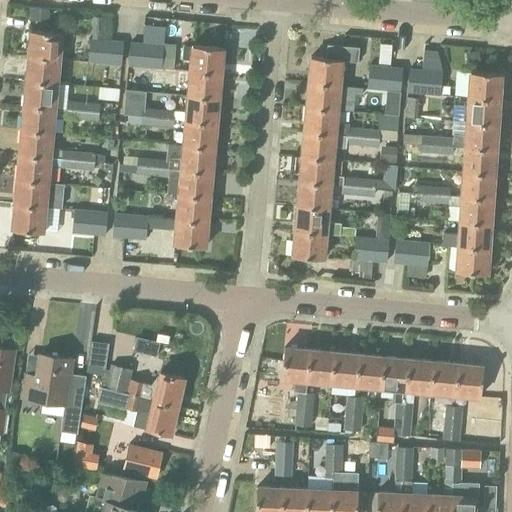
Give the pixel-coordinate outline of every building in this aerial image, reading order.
[(50,8),(30,6),(29,20),(49,22),(50,8)] [(110,29),(111,17),(95,16),(94,27),(110,29)] [(26,55),(57,57),(59,32),(27,30),(26,55)] [(107,51),(108,39),(91,37),(90,49),(107,51)] [(124,41),(108,39),(107,51),(106,63),(122,64),(124,41)] [(129,65),(146,67),(147,54),(149,42),(131,41),(129,65)] [(164,55),(165,44),(149,42),(147,54),(164,56),(164,55)] [(190,68),(221,71),(224,46),(193,43),(190,68)] [(309,81),(340,84),(342,60),(358,62),(360,47),(327,44),(326,58),(311,56),(309,81)] [(106,63),(107,51),(90,49),(89,61),(106,63)] [(146,67),(163,68),(164,56),(147,54),(146,67)] [(55,82),(57,57),(26,55),(24,80),(55,82)] [(388,89),(402,91),(404,67),(370,64),(369,76),(390,78),(388,89)] [(219,96),(221,71),(190,68),(188,93),(219,96)] [(408,91),(420,92),(421,81),(443,83),(444,71),(410,68),(408,91)] [(469,97),(501,100),(502,74),(471,72),(469,97)] [(388,89),(390,78),(369,76),(368,88),(388,89)] [(53,107),(55,82),(24,80),(22,104),(53,107)] [(309,81),(306,106),(337,109),(354,111),(355,94),(363,95),(363,87),(340,84),(309,81)] [(421,81),(420,92),(441,94),(443,83),(421,81)] [(217,120),(219,96),(188,93),(186,117),(217,120)] [(420,97),(407,96),(406,116),(418,117),(420,97)] [(499,124),(501,100),(469,97),(468,122),(499,124)] [(66,100),(64,117),(81,120),(84,102),(66,100)] [(99,104),(84,102),(81,120),(96,122),(99,104)] [(51,131),(53,107),(22,104),(20,129),(51,131)] [(336,121),(337,109),(306,106),(304,131),(348,135),(349,133),(350,133),(350,126),(351,123),(336,121)] [(142,124),(157,126),(159,108),(144,107),(142,124)] [(157,126),(174,127),(176,110),(159,108),(157,126)] [(186,117),(183,142),(215,145),(217,120),(186,117)] [(497,149),(499,124),(468,122),(467,134),(454,133),(454,137),(454,146),(466,147),(497,149)] [(363,145),(365,128),(350,126),(350,133),(349,133),(348,135),(347,143),(363,145)] [(379,146),(381,129),(365,128),(363,145),(379,146)] [(20,129),(18,154),(49,156),(51,131),(20,129)] [(347,147),(347,143),(348,135),(304,131),(302,156),(333,159),(334,146),(347,147)] [(438,153),(439,136),(423,134),(422,144),(421,152),(438,153)] [(454,154),(454,146),(454,137),(439,136),(438,153),(454,154)] [(169,154),(168,159),(171,159),(171,166),(212,170),(215,145),(183,142),(182,155),(169,154)] [(495,174),(497,149),(466,147),(464,171),(495,174)] [(60,149),(58,168),(76,169),(77,150),(60,149)] [(94,151),(77,150),(76,169),(93,170),(94,151)] [(49,156),(18,154),(16,179),(48,181),(49,156)] [(137,173),(154,175),(155,158),(139,156),(137,173)] [(331,175),(333,159),(302,156),(299,180),(343,184),(344,177),(331,175)] [(170,176),(171,166),(171,159),(168,159),(155,158),(154,175),(170,176)] [(170,176),(168,191),(179,192),(210,194),(212,170),(171,166),(170,176)] [(452,186),(451,195),(493,198),(495,174),(464,171),(453,171),(452,186)] [(113,172),(113,188),(126,188),(126,173),(113,172)] [(343,184),(342,193),(359,195),(360,177),(344,176),(344,177),(343,184)] [(377,179),(360,177),(359,195),(375,196),(377,179)] [(46,206),(48,181),(16,179),(15,203),(46,206)] [(299,180),(297,205),(328,208),(329,195),(342,196),(342,193),(343,184),(299,180)] [(418,184),(417,203),(434,204),(435,185),(418,184)] [(451,203),(462,203),(460,221),(491,223),(493,198),(451,195),(452,186),(435,185),(434,204),(451,204),(451,203)] [(384,189),(383,204),(392,204),(393,190),(384,189)] [(177,209),(177,216),(208,219),(210,194),(179,192),(177,209)] [(44,231),(46,206),(15,203),(13,229),(44,231)] [(297,205),(295,230),(326,233),(341,234),(346,235),(355,236),(356,227),(346,226),(342,226),(342,222),(327,221),(328,208),(297,205)] [(90,233),(92,210),(75,208),(73,232),(90,233)] [(106,235),(108,211),(92,210),(90,233),(106,235)] [(129,213),(116,212),(113,236),(147,239),(148,226),(128,224),(129,213)] [(392,213),(379,212),(377,233),(386,234),(391,232),(392,213)] [(150,215),(129,213),(128,224),(148,226),(150,215)] [(176,227),(174,242),(205,244),(208,219),(177,216),(176,227)] [(443,244),(458,246),(490,248),(491,223),(460,221),(459,234),(444,233),(443,244)] [(323,258),(326,233),(295,230),(292,255),(323,258)] [(376,248),(377,236),(357,235),(356,246),(376,248)] [(388,262),(390,238),(377,236),(376,248),(356,246),(354,258),(351,258),(350,270),(373,272),(374,260),(388,262)] [(412,240),(397,239),(394,262),(410,264),(411,252),(412,240)] [(412,240),(411,252),(429,254),(430,242),(412,240)] [(488,273),(490,248),(458,246),(457,271),(488,273)] [(429,254),(411,252),(410,264),(428,266),(429,254)] [(0,433),(5,434),(8,409),(4,408),(7,390),(8,390),(15,350),(0,347),(0,433)] [(310,350),(284,348),(282,378),(296,379),(295,391),(298,391),(307,392),(308,381),(307,380),(310,350)] [(310,350),(307,380),(308,381),(332,383),(334,352),(310,350)] [(356,385),(359,354),(334,352),(332,383),(356,385)] [(26,373),(22,398),(55,403),(58,386),(68,387),(61,430),(78,433),(86,375),(70,373),(72,358),(41,353),(40,354),(37,374),(26,373)] [(106,368),(107,356),(90,353),(88,364),(106,368)] [(381,387),(384,356),(359,354),(356,385),(381,387)] [(408,359),(384,356),(381,387),(394,388),(393,400),(396,400),(405,401),(406,389),(408,359)] [(408,359),(406,389),(415,390),(430,391),(433,361),(408,359)] [(455,394),(458,363),(433,361),(430,391),(455,394)] [(269,362),(267,385),(281,387),(283,362),(269,362)] [(112,363),(106,388),(153,399),(177,405),(184,378),(161,372),(151,384),(147,383),(148,382),(131,378),(133,369),(112,363)] [(458,363),(455,394),(480,396),(483,365),(458,363)] [(102,387),(99,401),(139,411),(136,423),(147,425),(146,428),(170,434),(177,405),(153,399),(106,388),(102,387)] [(307,392),(298,391),(297,408),(314,409),(316,393),(307,392)] [(347,395),(345,414),(361,415),(363,397),(347,395)] [(396,400),(395,417),(412,418),(414,401),(405,401),(396,400)] [(289,423),(291,405),(282,404),(280,423),(289,423)] [(444,407),(442,423),(460,424),(462,408),(444,407)] [(314,409),(297,408),(295,424),(312,426),(314,409)] [(345,414),(344,433),(360,434),(361,415),(345,414)] [(412,418),(395,417),(394,434),(411,435),(412,418)] [(442,423),(441,438),(458,440),(460,424),(442,423)] [(277,441),(276,458),(293,459),(294,442),(277,441)] [(157,479),(164,452),(130,443),(123,471),(157,479)] [(324,444),(324,461),(342,461),(342,444),(324,444)] [(397,446),(396,463),(413,464),(414,447),(397,446)] [(447,449),(447,466),(461,466),(462,450),(447,449)] [(462,450),(461,466),(480,467),(481,450),(462,450)] [(284,475),(292,475),(293,459),(276,458),(276,459),(276,475),(284,475)] [(324,461),(323,477),(332,478),(341,478),(341,472),(342,461),(324,461)] [(396,463),(396,480),(403,481),(412,481),(413,464),(396,463)] [(447,466),(446,482),(453,482),(461,483),(461,466),(447,466)] [(88,494),(84,511),(146,511),(146,510),(125,505),(133,477),(117,474),(104,472),(97,496),(88,494)] [(332,490),(330,511),(355,511),(357,492),(358,473),(341,472),(341,478),(332,478),(332,490)] [(402,493),(401,511),(426,511),(427,494),(412,493),(412,481),(403,481),(402,493)] [(452,495),(451,511),(477,511),(478,497),(478,483),(461,483),(453,482),(452,495)] [(280,511),(282,488),(257,487),(255,511),(280,511)] [(282,488),(280,511),(305,511),(307,489),(282,488)] [(13,493),(0,489),(0,505),(9,507),(13,493)] [(330,511),(332,490),(307,489),(305,511),(330,511)] [(401,511),(402,493),(377,492),(375,511),(401,511)] [(426,511),(451,511),(452,495),(427,494),(426,511)]
